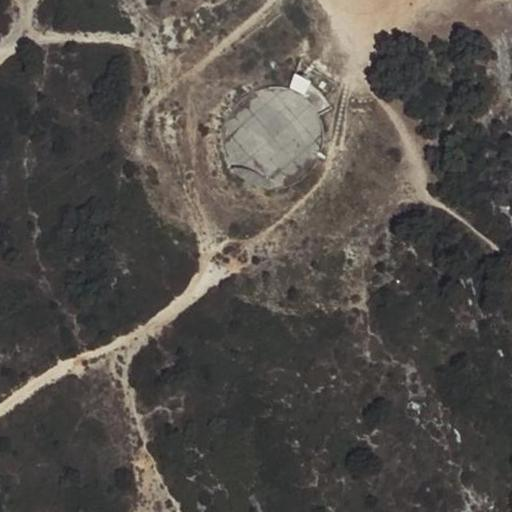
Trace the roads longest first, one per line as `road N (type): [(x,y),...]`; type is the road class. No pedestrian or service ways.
road 1 (track): [(166,511),(147,456),(133,346),(336,143),(349,66),(319,0)]
road 2 (track): [(0,51),(67,37),(152,44),(142,207),(218,260)]
road 3 (track): [(0,414),(63,366),(133,346)]
